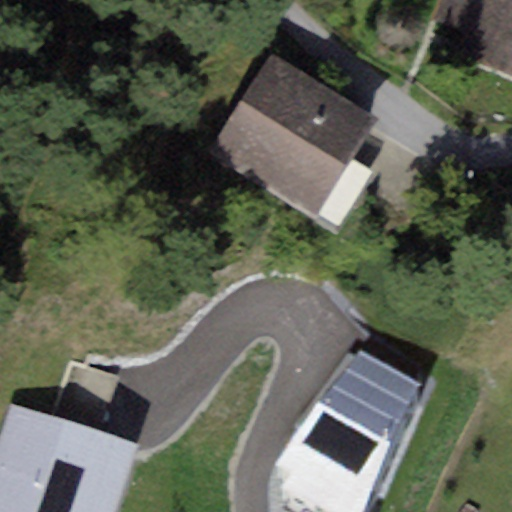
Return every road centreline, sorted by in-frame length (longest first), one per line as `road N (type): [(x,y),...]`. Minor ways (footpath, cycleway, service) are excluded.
road 1 (residential): [(119,416),(171,387),(264,310),(298,319),(306,332),(300,367),(265,449),(259,511)]
road 2 (residential): [(272,0),(447,145),(466,154),(511,148)]
